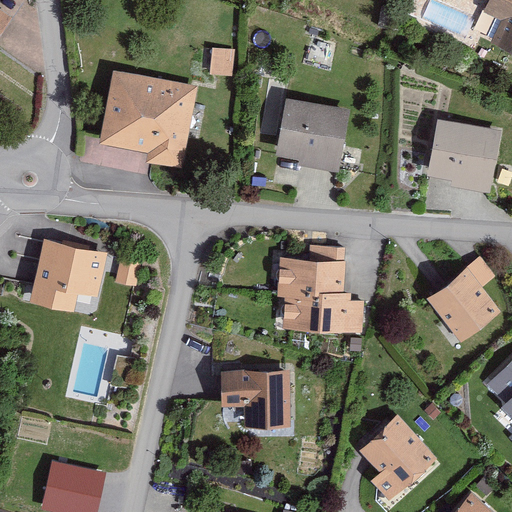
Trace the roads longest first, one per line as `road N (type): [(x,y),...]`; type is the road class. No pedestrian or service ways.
road 1 (residential): [(191,216),(511,233)]
road 2 (residential): [(191,216),(132,511)]
road 3 (residential): [(46,153),(58,117),(48,0)]
road 4 (residential): [(55,194),(191,216)]
